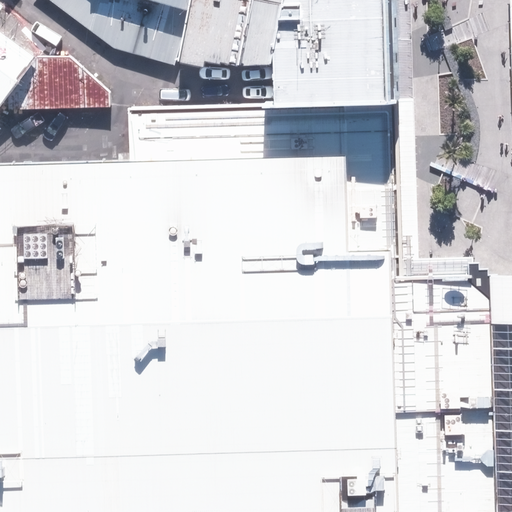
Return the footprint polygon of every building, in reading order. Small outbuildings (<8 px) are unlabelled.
[(7,0),(0,0),(0,108),(12,92),(42,54),(43,52),(0,20),(0,13),(9,1),(7,0)] [(177,60),(190,0),(51,0),(113,48),(176,66),(177,60)] [(190,0),(177,60),(204,67),(205,60),(273,64),(284,0),(190,0)] [(275,106),(392,100),(390,0),(284,0),(273,64),(275,106)] [(390,0),(392,100),(395,259),(395,282),(474,278),(474,263),(474,258),(418,259),(410,0),(390,0)] [(42,54),(12,92),(13,109),(115,104),(115,89),(75,53),(42,54)] [(511,511),(511,275),(510,275),(500,275),(488,276),(488,270),(479,270),(479,264),(474,263),(474,278),(395,282),(395,259),(392,100),(275,106),(128,108),(129,160),(0,163),(0,511),(511,511)]
